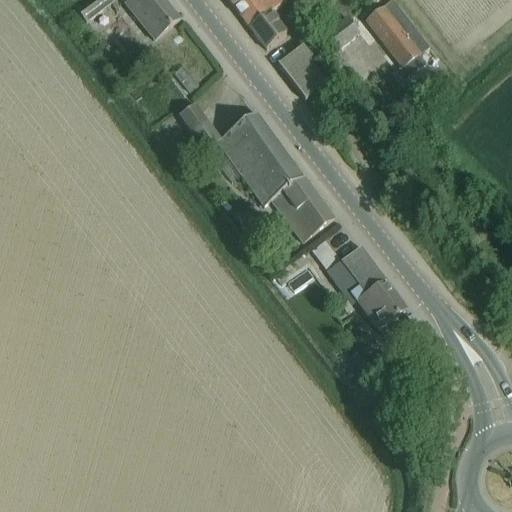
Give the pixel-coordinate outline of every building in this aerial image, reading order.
[(85,25),(117,0),(91,0),(75,13),(85,25)] [(153,41),(178,20),(161,0),(134,0),(125,7),(153,41)] [(245,0),(224,0),(232,10),(245,0)] [(264,51),(280,39),(285,36),(269,15),(288,0),(245,0),(232,10),(264,51)] [(403,84),(418,72),(425,67),(418,58),(428,51),(391,4),(365,24),(402,70),(395,75),(403,84)] [(336,52),(359,34),(346,19),(324,37),(336,52)] [(296,50),(325,82),(343,65),(315,33),(296,50)] [(303,103),(304,102),(324,87),(298,51),(277,67),(303,103)] [(184,78),(203,94),(212,83),(193,66),(184,78)] [(121,87),(129,81),(123,73),(115,79),(121,87)] [(218,87),(207,97),(217,107),(228,98),(218,87)] [(220,142),(195,106),(179,118),(204,154),(217,144),(263,208),(271,202),(301,244),(333,221),(303,179),(302,179),(256,116),(220,142)] [(342,254),(357,244),(342,224),(327,234),(342,254)] [(341,263),(326,242),(311,253),(345,298),(349,295),(377,333),(406,311),(360,249),(341,263)]
